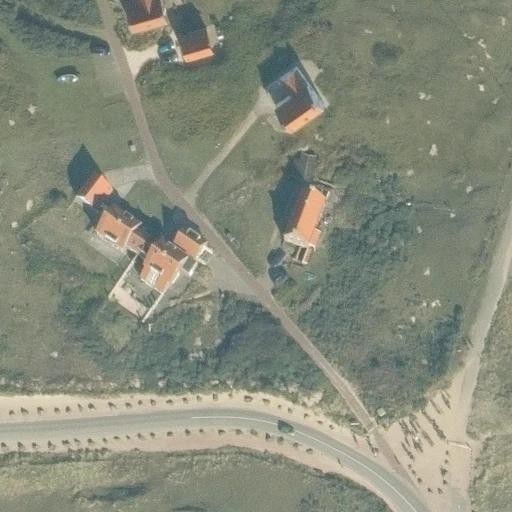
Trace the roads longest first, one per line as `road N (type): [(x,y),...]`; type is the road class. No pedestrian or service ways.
road 1 (unclassified): [(101,0),(173,197),(373,430),(413,509)]
road 2 (unclassified): [(413,509),(368,469),(261,421),(192,418),(0,433)]
road 3 (track): [(458,511),(465,410),(511,230)]
